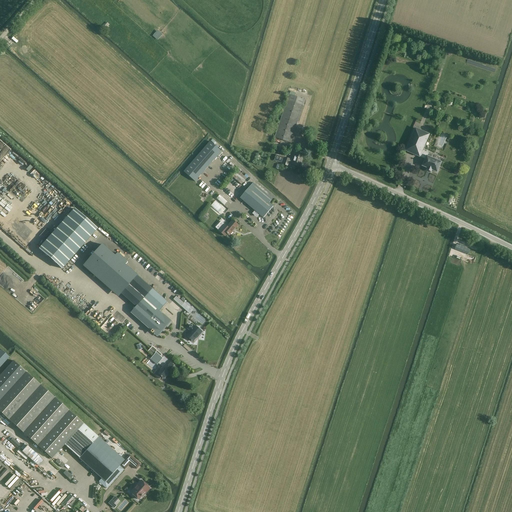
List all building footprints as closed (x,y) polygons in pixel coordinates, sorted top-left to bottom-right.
[(157,30),(152,36),(158,40),(162,34),(157,30)] [(274,138),(291,143),(305,100),(287,94),(285,99),(287,100),(274,138)] [(423,151),(430,134),(416,128),(406,151),(420,157),(421,155),(426,158),(423,166),(428,168),(427,170),(431,172),(432,170),(437,172),(442,162),(427,156),(428,154),(427,153),(427,152),(424,151),(423,151)] [(210,142),(184,172),(195,182),(221,151),(210,142)] [(292,164),(300,167),(302,160),(304,156),(296,153),(293,161),(290,160),(291,159),(284,157),(282,165),(288,166),(289,163),(292,164)] [(284,157),(276,154),(274,160),(282,163),(284,157)] [(247,174),(245,176),(238,170),(233,176),(242,185),(250,177),(247,174)] [(259,214),(263,218),(273,206),(269,203),(272,199),(257,186),(253,183),(240,198),(244,201),(255,211),(252,214),(255,216),(258,217),(259,214)] [(226,206),(229,202),(222,195),(218,198),(226,206)] [(74,209),(39,249),(62,269),(97,229),(74,209)] [(219,230),(225,236),(228,233),(230,235),(238,225),(233,220),(227,226),(225,224),(219,230)] [(463,253),(468,254),(470,250),(465,248),(457,244),(455,249),(463,253)] [(121,294),(136,307),(144,298),(160,311),(167,302),(124,264),(127,261),(118,253),(115,256),(102,245),(87,263),(121,294)] [(144,298),(136,307),(131,313),(152,331),(151,332),(153,333),(155,331),(159,335),(171,321),(160,311),(144,298)] [(187,336),(193,342),(198,335),(199,336),(202,332),(196,326),(194,328),(191,324),(187,329),(191,332),(187,336)] [(153,347),(149,351),(157,359),(160,362),(159,363),(163,367),(159,371),(157,370),(153,374),(159,379),(162,376),(164,378),(169,373),(170,373),(172,370),(171,369),(174,365),(164,357),(163,358),(161,356),(162,355),(153,347)] [(0,358),(4,361),(9,354),(2,349),(0,351),(0,358)] [(98,482),(106,489),(123,470),(119,466),(124,460),(84,423),(83,424),(13,361),(0,375),(0,412),(52,459),(64,445),(79,458),(78,459),(101,479),(98,482)] [(0,440),(0,444),(7,453),(11,450),(4,442),(3,443),(0,440)] [(29,463),(36,469),(43,461),(38,455),(27,445),(22,452),(31,460),(29,463)] [(120,466),(124,469),(129,464),(136,469),(140,464),(129,455),(120,466)] [(75,473),(78,470),(67,460),(64,463),(75,473)] [(61,485),(64,482),(53,472),(50,475),(61,485)] [(130,493),(138,500),(145,492),(146,492),(150,488),(141,480),(130,493)]
